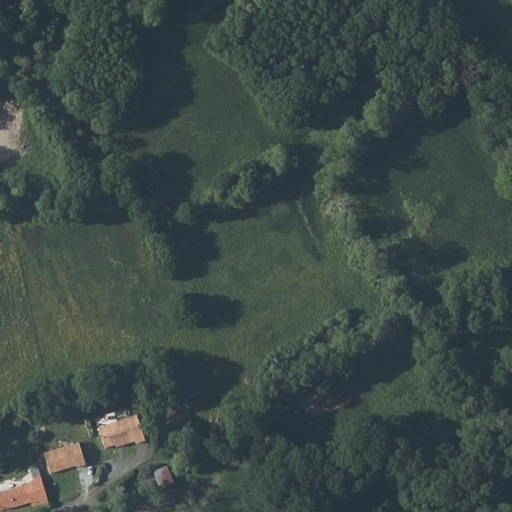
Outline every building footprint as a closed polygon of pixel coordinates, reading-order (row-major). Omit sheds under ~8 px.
[(302,403),(295,389),(271,401),(279,415),(302,403)] [(122,443),(83,455),(89,476),(106,471),(107,473),(120,469),(121,472),(130,469),(122,443)] [(58,456),(22,465),(27,485),(53,479),(54,481),(63,479),(58,456)] [(134,481),(123,486),(127,495),(138,490),(134,481)] [(8,489),(12,509),(12,511),(22,511),(17,485),(8,489)] [(0,511),(3,511),(12,509),(8,489),(0,492),(0,511)]
